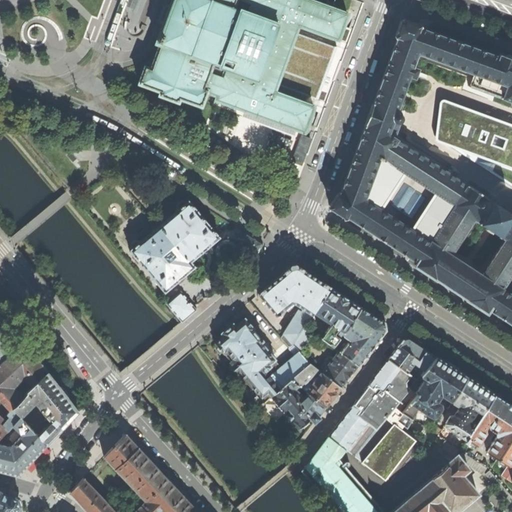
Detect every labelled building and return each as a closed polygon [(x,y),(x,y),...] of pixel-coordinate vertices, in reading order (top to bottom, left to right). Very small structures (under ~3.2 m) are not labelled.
[(132,0),(129,11),(137,14),(141,0),(132,0)] [(171,0),(169,4),(166,3),(163,12),(159,23),(162,24),(155,43),(159,44),(150,67),(145,65),(138,84),(140,84),(160,92),(158,95),(178,102),(180,99),(202,107),(207,92),(216,95),(215,99),(243,110),(250,112),(283,124),(304,132),(304,130),(305,131),(314,107),(313,107),(314,106),(274,91),(298,25),(338,39),(338,38),(339,38),(347,15),(348,13),(312,0),(171,0)] [(498,56),(420,28),(418,24),(410,21),(404,19),(400,20),(395,34),(397,38),(373,103),(372,103),(364,126),(365,126),(340,192),(337,193),(330,203),(333,211),(343,217),(346,217),(416,262),(414,265),(450,288),(487,311),(488,309),(511,324),(511,58),(499,53),(498,56)] [(279,85),(318,99),(337,47),(298,33),(279,85)] [(312,138),(301,134),(291,162),(302,166),(312,138)] [(169,208),(155,220),(190,262),(219,237),(188,201),(181,207),(177,203),(169,202),(167,203),(167,206),(169,208)] [(130,250),(165,292),(179,279),(194,267),(190,262),(155,220),(140,232),(138,230),(136,230),(134,231),(134,240),(137,244),(130,250)] [(239,244),(256,255),(263,244),(246,233),(239,244)] [(303,309),(312,315),(313,312),(329,287),(297,266),(293,267),(290,267),(265,288),(258,294),(276,316),(291,303),(294,303),(303,309)] [(337,292),(329,287),(313,312),(331,324),(321,337),(333,346),(340,337),(334,334),(338,329),(343,332),(351,322),(360,308),(354,303),(337,292)] [(166,300),(183,321),(194,312),(176,291),(166,300)] [(373,315),(360,308),(351,322),(343,332),(353,340),(350,343),(347,341),(339,351),(340,351),(358,365),(384,330),(383,322),(373,315)] [(292,344),(304,326),(312,315),(303,309),(301,312),(298,311),(280,338),(289,349),(292,344)] [(263,373),(264,372),(271,366),(269,364),(275,360),(260,341),(262,340),(253,329),(245,318),(235,326),(233,323),(227,329),(221,333),(224,336),(215,343),(223,353),(224,353),(233,364),(229,367),(235,373),(239,370),(248,382),(261,371),(263,373)] [(315,334),(304,326),(292,344),(299,352),(315,334)] [(0,362),(14,349),(11,346),(12,345),(0,330),(0,362)] [(402,339),(388,358),(406,372),(413,362),(424,370),(435,356),(417,345),(408,338),(402,339)] [(0,362),(0,389),(6,396),(6,397),(15,406),(23,397),(14,388),(25,377),(32,386),(47,372),(41,362),(23,342),(14,349),(0,362)] [(349,376),(358,365),(340,351),(323,373),(341,387),(349,376)] [(278,390),(290,380),(309,363),(299,352),(268,377),(278,390)] [(441,394),(451,401),(467,377),(450,366),(435,356),(424,370),(420,374),(424,377),(415,392),(417,393),(402,412),(412,419),(419,408),(432,416),(435,416),(440,407),(439,404),(436,401),(441,394)] [(380,367),(381,368),(403,384),(411,375),(406,372),(388,358),(384,363),(380,367)] [(309,363),(290,380),(298,385),(309,394),(325,407),(333,397),(341,387),(323,373),(309,363)] [(393,424),(402,412),(417,393),(415,392),(408,387),(407,388),(403,384),(381,368),(372,380),(371,379),(363,389),(364,390),(361,394),(357,399),(356,399),(328,435),(345,448),(361,461),(393,424)] [(268,377),(264,372),(263,373),(261,371),(248,382),(264,401),(270,397),(278,390),(268,377)] [(59,387),(47,372),(32,386),(25,393),(26,394),(23,397),(15,406),(12,408),(20,416),(20,415),(34,401),(51,421),(37,435),(46,444),(64,426),(78,411),(67,397),(67,396),(59,386),(59,387)] [(479,385),(467,377),(451,401),(460,406),(453,416),(452,415),(449,416),(445,423),(446,425),(465,438),(494,394),(479,385)] [(273,400),(284,413),(298,430),(301,427),(304,427),(309,423),(309,420),(311,419),(315,420),(320,414),(325,407),(309,394),(303,399),(302,397),(301,395),(300,393),(298,391),(295,389),(298,385),(290,380),(278,390),(270,397),(273,400)] [(0,421),(5,416),(0,411),(0,399),(10,411),(12,408),(15,406),(6,397),(6,396),(0,389),(0,421)] [(511,406),(510,405),(494,394),(465,438),(476,445),(484,432),(483,428),(486,425),(490,428),(491,429),(491,430),(495,432),(496,431),(497,435),(486,452),(497,459),(511,435),(511,406)] [(277,419),(284,413),(273,400),(266,406),(267,409),(268,412),(270,414),(273,416),(276,417),(277,419)] [(0,438),(2,436),(20,416),(12,408),(10,411),(7,414),(10,417),(2,425),(0,423),(0,438)] [(402,412),(393,424),(400,429),(403,425),(406,427),(412,419),(402,412)] [(29,462),(46,444),(37,435),(20,415),(20,416),(2,436),(12,445),(8,446),(0,443),(0,470),(17,474),(29,462)] [(415,440),(400,429),(393,424),(361,461),(384,479),(415,440)] [(442,448),(446,441),(427,429),(423,435),(442,448)] [(74,495),(88,511),(198,511),(142,451),(126,434),(104,456),(146,501),(134,511),(115,511),(84,478),(70,492),(74,495)] [(382,511),(336,458),(339,455),(345,448),(328,435),(325,439),(302,470),(310,480),(311,480),(338,511),(382,511)] [(501,475),(511,482),(511,435),(497,459),(507,465),(501,475)] [(456,456),(480,472),(484,465),(461,450),(456,456)] [(468,469),(456,456),(389,511),(456,511),(477,494),(462,475),(468,469)] [(511,495),(490,469),(484,465),(480,472),(485,476),(511,508),(511,495)] [(0,490),(0,511),(14,511),(19,506),(17,498),(0,490)]
